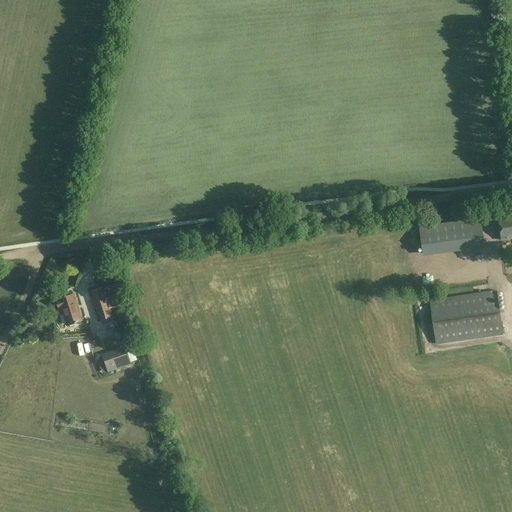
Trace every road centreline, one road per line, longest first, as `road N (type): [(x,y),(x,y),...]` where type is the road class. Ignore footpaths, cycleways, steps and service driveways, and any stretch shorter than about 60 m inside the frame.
road 1 (track): [(511,187),(0,258)]
road 2 (track): [(481,180),(496,277),(511,299)]
road 3 (track): [(0,348),(54,241)]
